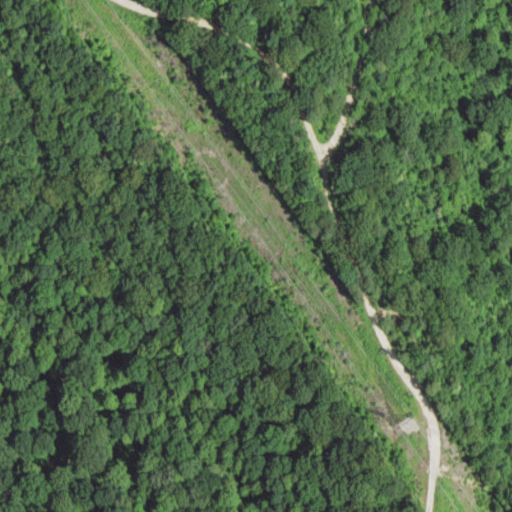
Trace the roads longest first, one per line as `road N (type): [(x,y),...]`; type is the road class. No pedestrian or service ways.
road 1 (track): [(329,165),(389,342),(436,424),(428,511)]
road 2 (track): [(329,165),(205,18),(151,12),(127,0)]
road 3 (track): [(370,0),(365,57),(329,165)]
